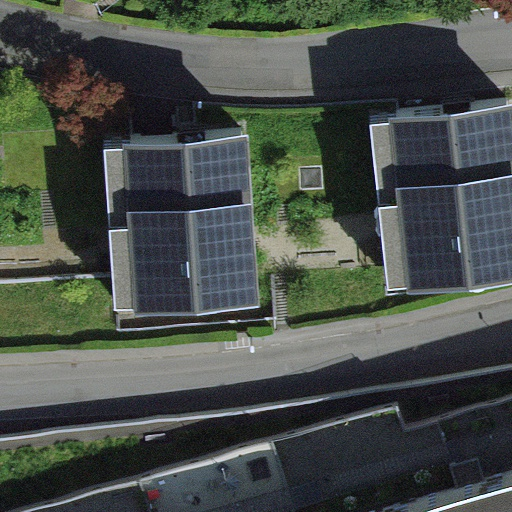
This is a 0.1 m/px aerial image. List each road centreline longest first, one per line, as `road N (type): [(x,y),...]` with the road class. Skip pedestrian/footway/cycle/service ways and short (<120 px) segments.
road 1 (residential): [(511,35),(382,57),(228,66),(0,17)]
road 2 (residential): [(0,390),(165,384),(511,329)]
